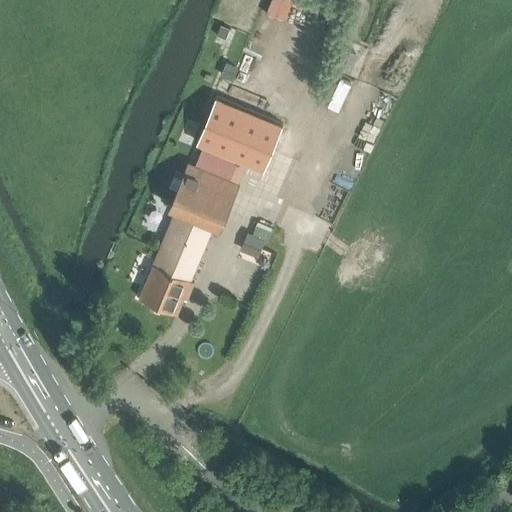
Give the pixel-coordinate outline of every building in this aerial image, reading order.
[(198,142),(204,144),(242,159),(264,169),(282,123),(217,97),(198,142)] [(242,159),(204,144),(195,165),(202,168),(233,180),(242,159)] [(189,162),(171,206),(177,209),(214,225),(220,227),(239,183),(233,180),(202,168),(195,165),(189,162)] [(160,250),(197,266),(214,225),(177,209),(160,250)] [(267,240),(249,232),(241,250),(259,257),(267,240)] [(160,250),(140,297),(178,313),(184,296),(179,294),(186,278),(191,280),(197,266),(160,250)]
